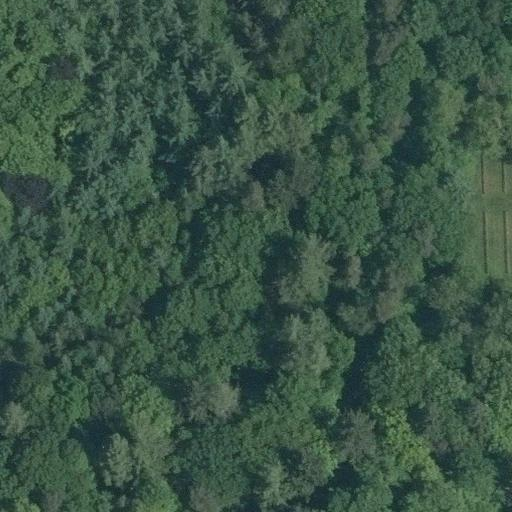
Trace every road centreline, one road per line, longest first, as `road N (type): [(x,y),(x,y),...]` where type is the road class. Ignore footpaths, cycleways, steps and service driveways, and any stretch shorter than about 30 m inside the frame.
road 1 (track): [(281,0),(342,446)]
road 2 (track): [(511,117),(298,141)]
